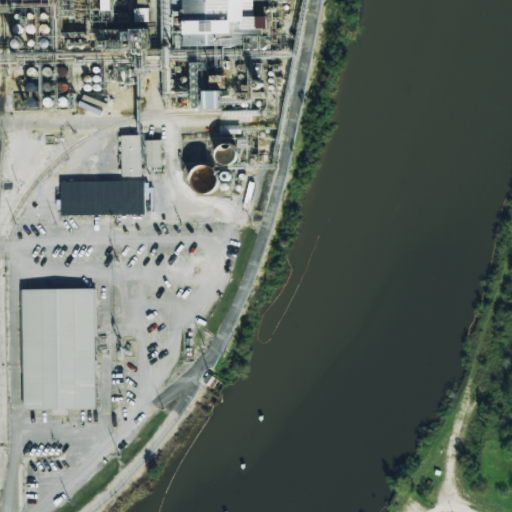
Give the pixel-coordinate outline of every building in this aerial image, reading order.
[(172,0),(173,19),(184,19),(185,47),(248,45),(247,39),(255,39),(255,44),(270,44),(269,16),(264,16),(264,9),(255,9),(254,0),(172,0)] [(149,8),(136,9),(136,22),(149,21),(149,8)] [(223,109),(222,90),(205,91),(206,110),(223,109)] [(121,136),(122,177),(142,177),(141,135),(121,136)] [(147,167),(162,167),(161,140),(146,140),(147,167)] [(62,216),(145,215),(145,181),(113,181),(113,165),(79,165),(79,181),(61,181),(62,216)] [(192,193),(217,192),(217,167),(192,167),(192,193)] [(168,180),(154,180),(154,214),(168,214),(168,180)] [(95,288),(22,289),(24,409),(97,408),(95,288)]
